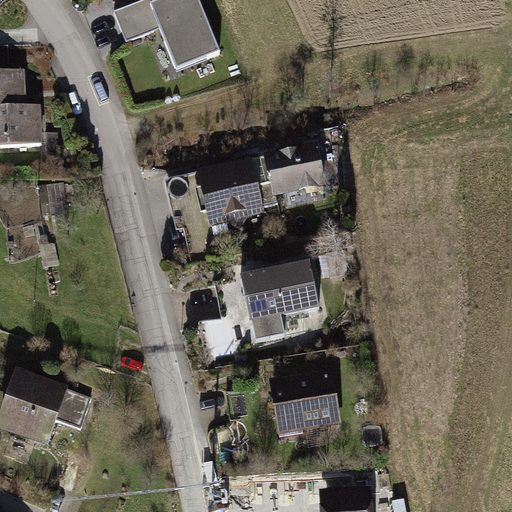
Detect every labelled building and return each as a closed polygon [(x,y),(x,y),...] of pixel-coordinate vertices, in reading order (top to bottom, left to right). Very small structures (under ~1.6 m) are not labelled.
[(203,0),(183,0),(156,11),(183,77),(227,60),(203,0)] [(166,78),(177,75),(165,34),(155,37),(166,78)] [(34,74),(0,75),(0,150),(49,149),(48,129),(47,110),(35,111),(35,92),(34,74)] [(324,149),(200,175),(212,231),(271,218),(267,201),(332,187),(324,149)] [(298,261),(243,272),(254,328),(310,317),(298,261)] [(340,371),(275,384),(286,437),(351,424),(340,371)] [(76,393),(24,375),(3,437),(55,455),(76,393)] [(379,511),(378,492),(324,495),(325,511),(379,511)]
